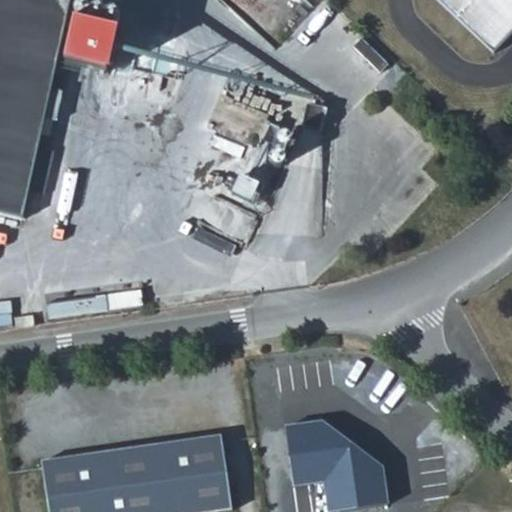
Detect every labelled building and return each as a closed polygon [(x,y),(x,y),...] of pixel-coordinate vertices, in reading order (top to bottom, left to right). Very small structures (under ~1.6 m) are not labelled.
[(0,0),(0,210),(19,215),(41,115),(53,118),(61,82),(49,79),(66,0),(0,0)] [(511,0),(444,0),(500,51),(511,38),(511,0)] [(60,61),(102,70),(111,25),(70,16),(60,61)] [(7,315),(9,326),(28,323),(26,312),(7,315)] [(221,438),(43,463),(49,511),(221,511),(232,511),(221,438)]
